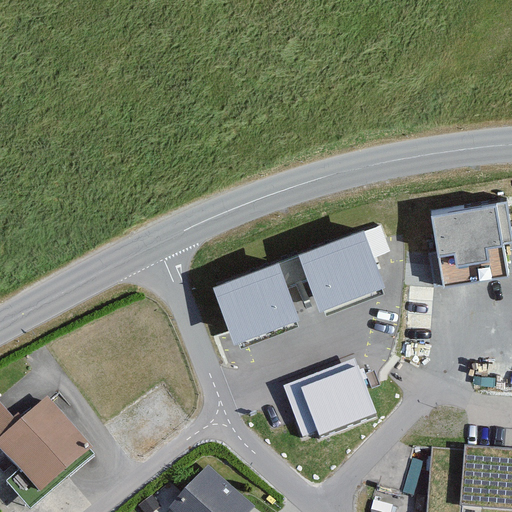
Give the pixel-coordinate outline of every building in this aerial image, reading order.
[(511,226),(508,198),(429,210),(434,249),(432,285),(504,274),(496,244),(511,242),(511,226)] [(375,207),(222,252),(244,320),(390,280),(375,207)] [(330,352),(276,384),(303,427),(356,388),(330,352)] [(91,449),(48,395),(18,419),(0,397),(0,445),(37,492),(91,449)] [(511,511),(511,448),(438,441),(431,511),(511,511)] [(168,506),(173,511),(253,511),(256,509),(208,464),(168,506)]
